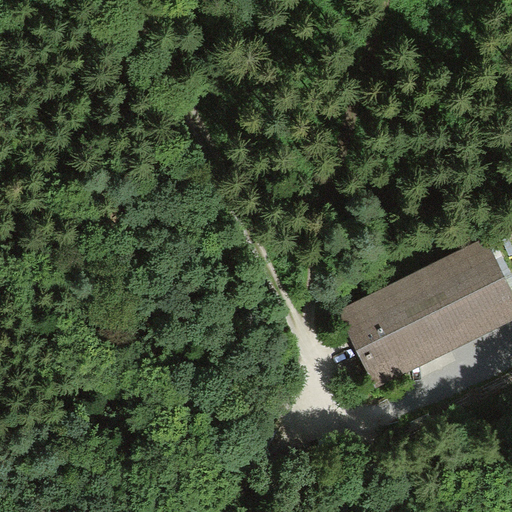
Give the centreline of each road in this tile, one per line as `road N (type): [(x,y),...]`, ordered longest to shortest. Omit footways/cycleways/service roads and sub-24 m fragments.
road 1 (track): [(394,511),(330,404),(136,0)]
road 2 (track): [(398,0),(298,329)]
road 3 (track): [(330,404),(289,420),(225,511)]
